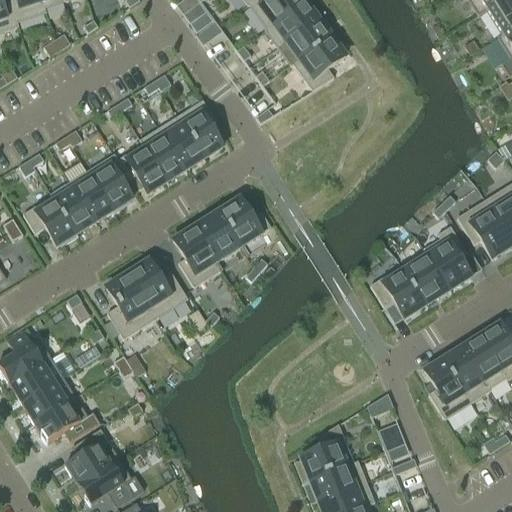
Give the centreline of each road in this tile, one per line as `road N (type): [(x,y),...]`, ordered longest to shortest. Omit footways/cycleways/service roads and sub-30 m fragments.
road 1 (residential): [(0,319),(256,157),(254,143),(150,0)]
road 2 (residential): [(443,511),(386,360),(511,286)]
